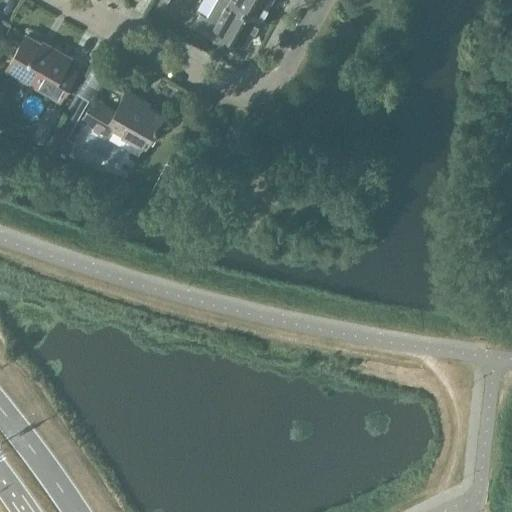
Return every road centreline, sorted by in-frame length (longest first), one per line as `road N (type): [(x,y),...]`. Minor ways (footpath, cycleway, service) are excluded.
road 1 (residential): [(332,0),(303,56),(268,96),(228,100),(54,0)]
road 2 (trunk): [(75,511),(0,408)]
